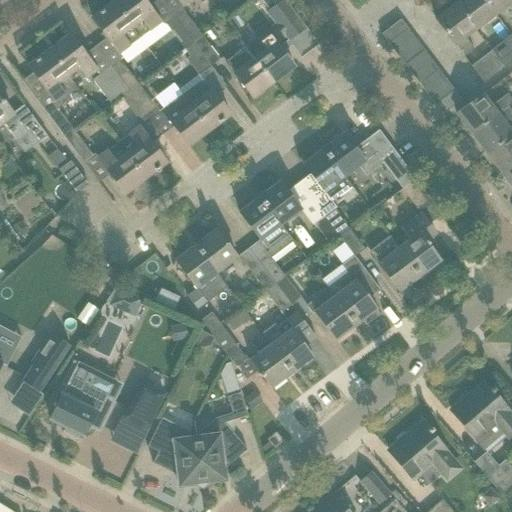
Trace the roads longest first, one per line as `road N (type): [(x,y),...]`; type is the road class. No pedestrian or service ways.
road 1 (residential): [(159,242),(140,216),(194,177),(213,203),(285,149),(266,126),(360,53)]
road 2 (unclassified): [(240,511),(511,285)]
road 3 (residential): [(511,246),(360,53)]
road 4 (tertiary): [(112,511),(0,454)]
